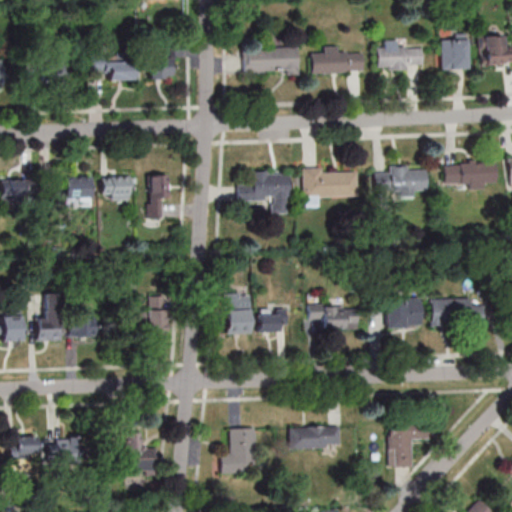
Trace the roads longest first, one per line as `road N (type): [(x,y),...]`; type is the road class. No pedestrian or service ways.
road 1 (residential): [(180,511),(205,125),(204,0)]
road 2 (residential): [(511,112),(0,132)]
road 3 (residential): [(511,371),(0,390)]
road 4 (residential): [(511,395),(401,511)]
